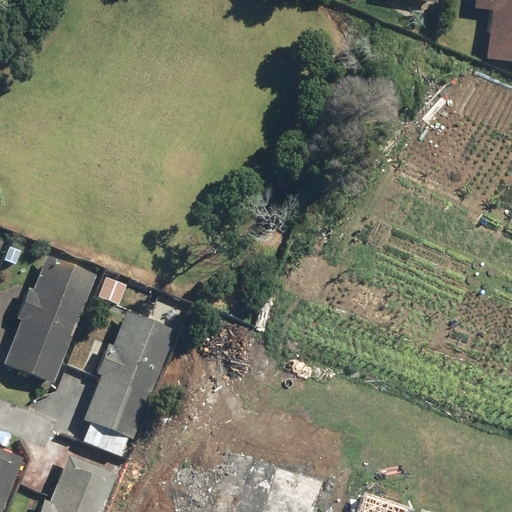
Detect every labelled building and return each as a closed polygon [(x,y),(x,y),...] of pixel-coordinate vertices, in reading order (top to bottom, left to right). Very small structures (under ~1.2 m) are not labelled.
[(511,0),(468,0),(467,13),(485,15),(480,63),(511,66),(511,0)] [(78,308),(28,290),(0,364),(0,371),(48,390),(78,308)] [(118,464),(164,352),(112,330),(73,424),(85,428),(78,447),(118,464)] [(99,511),(113,479),(64,460),(46,508),(30,501),(25,511),(99,511)] [(308,511),(317,485),(245,462),(228,511),(308,511)] [(0,503),(14,469),(0,463),(0,503)] [(207,511),(210,500),(184,493),(179,511),(207,511)]
